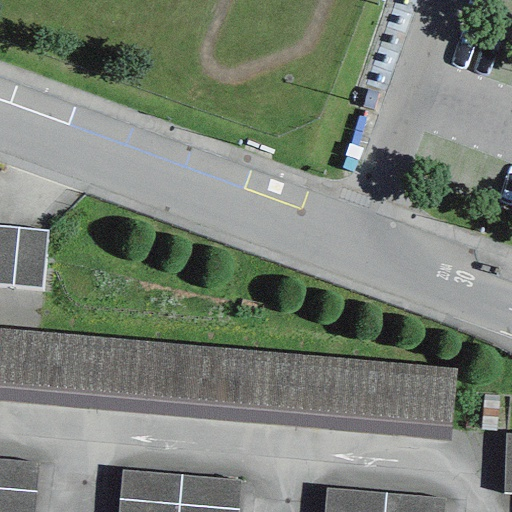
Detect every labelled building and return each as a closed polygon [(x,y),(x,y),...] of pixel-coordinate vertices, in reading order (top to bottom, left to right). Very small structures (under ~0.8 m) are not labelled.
[(46,233),(0,228),(0,288),(41,292),(46,233)] [(456,371),(0,331),(0,404),(450,444),(456,371)] [(33,511),(37,463),(0,459),(0,511),(33,511)] [(236,511),(239,483),(121,473),(117,511),(236,511)] [(441,511),(443,500),(324,490),(322,511),(441,511)]
